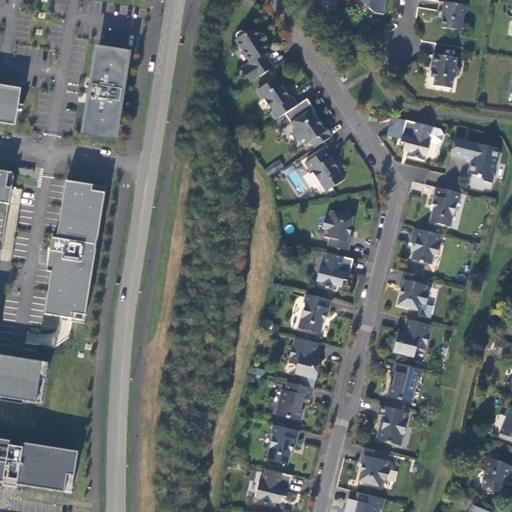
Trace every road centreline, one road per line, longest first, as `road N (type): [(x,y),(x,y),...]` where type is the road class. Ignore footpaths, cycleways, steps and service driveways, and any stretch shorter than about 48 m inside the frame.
road 1 (tertiary): [(120,511),(131,312),(181,0)]
road 2 (residential): [(272,0),(397,185),(358,357)]
road 3 (tertiary): [(145,166),(120,321),(111,511)]
road 4 (tertiary): [(171,0),(145,166)]
road 5 (unclassified): [(145,166),(0,144)]
